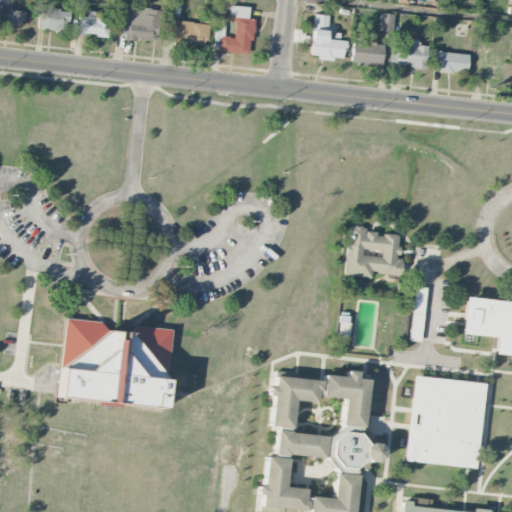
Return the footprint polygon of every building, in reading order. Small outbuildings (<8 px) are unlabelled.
[(114,28),(125,28),(124,39),(155,42),(158,9),(116,6),(114,28)] [(0,27),(22,28),(22,10),(0,9),(0,27)] [(66,32),(67,11),(38,10),(37,31),(66,32)] [(85,17),(78,16),(76,34),(106,37),(108,19),(93,17),(93,12),(86,11),(85,17)] [(392,32),(393,14),(379,14),(379,31),(392,32)] [(310,55),(317,56),(317,59),(343,60),(344,40),(326,40),(327,16),(312,15),(310,55)] [(207,23),(165,21),(164,36),(175,37),(174,46),(206,47),(207,23)] [(426,46),(415,45),(416,40),(397,39),(396,64),(411,65),(411,68),(425,69),(426,46)] [(383,43),(351,41),(350,63),(382,65),(383,43)] [(468,55),(434,51),(431,70),(465,75),(468,55)] [(348,227),(364,228),(364,232),(375,233),(375,236),(381,237),(381,233),(397,235),(396,246),(399,246),(397,256),(395,256),(395,258),(400,260),(399,276),(375,274),(375,272),(370,271),(370,278),(342,276),(348,227)] [(421,342),(424,288),(412,287),(409,341),(421,342)] [(462,297),(511,302),(511,357),(493,355),(491,355),(491,353),(494,338),(458,335),(459,323),(462,297)] [(62,318),(100,322),(116,324),(132,326),(169,330),(162,392),(160,410),(53,399),(62,318)] [(308,496),(305,511),(352,511),(356,477),(364,471),(374,464),(380,458),(380,450),(375,444),(367,434),(361,428),(365,380),(363,380),(355,379),(356,372),(344,371),(344,378),(322,376),(320,397),(341,399),(339,425),(325,436),(275,431),(272,455),(323,459),(334,473),(331,499),(308,496)] [(410,375),(483,383),(473,469),(467,468),(401,461),(410,375)] [(319,380),(318,391),(315,391),(314,403),(292,400),(290,429),(268,426),(271,397),(266,396),(267,387),(269,387),(272,387),(273,376),(295,378),(319,380)] [(264,456),(286,459),(283,487),(304,489),(303,502),(306,502),(305,511),(280,509),(259,506),(260,495),(258,495),(256,495),(256,486),(261,487),(264,456)] [(398,511),(486,511),(486,510),(476,509),(471,509),(470,511),(463,511),(409,506),(409,502),(400,501),(398,511)]
